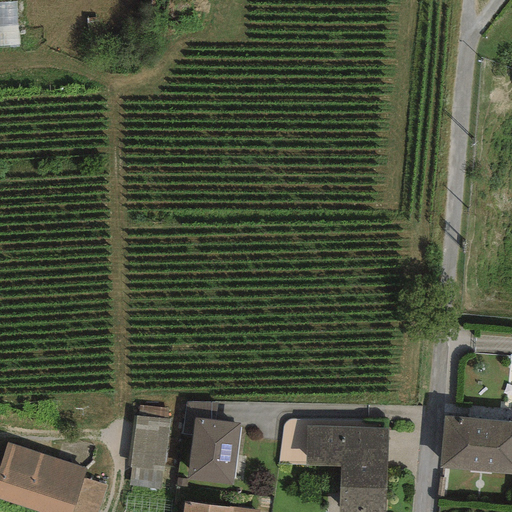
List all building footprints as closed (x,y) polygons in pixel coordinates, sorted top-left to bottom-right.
[(0,0),(0,43),(18,42),(16,0),(0,0)] [(214,421),(216,402),(186,402),(181,433),(192,435),(194,419),(214,421)] [(132,408),(130,458),(166,459),(168,409),(132,408)] [(511,422),(443,416),(439,468),(511,474),(511,422)] [(192,435),(186,479),(232,485),(240,425),(214,421),(194,419),(192,435)] [(384,511),(387,429),(306,426),(305,465),(339,467),(337,511),(384,511)] [(0,499),(38,511),(71,511),(83,478),(86,469),(7,443),(0,462),(0,499)] [(83,478),(71,511),(96,511),(106,486),(83,478)] [(231,511),(232,508),(184,502),(182,511),(231,511)]
